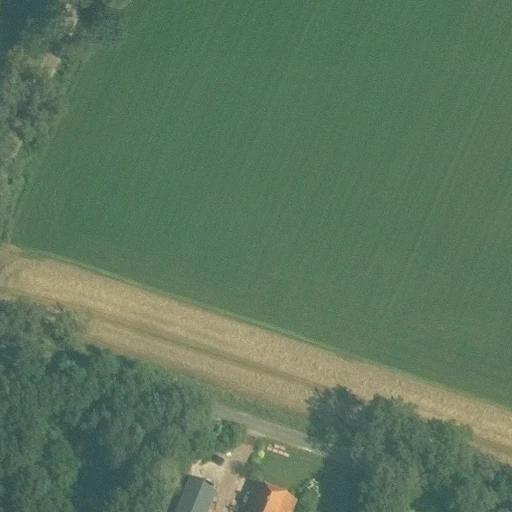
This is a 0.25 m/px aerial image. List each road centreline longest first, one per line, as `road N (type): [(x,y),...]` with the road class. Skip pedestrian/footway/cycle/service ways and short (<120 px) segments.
road 1 (unclassified): [(0,346),(501,511)]
road 2 (unclassified): [(0,171),(77,0)]
